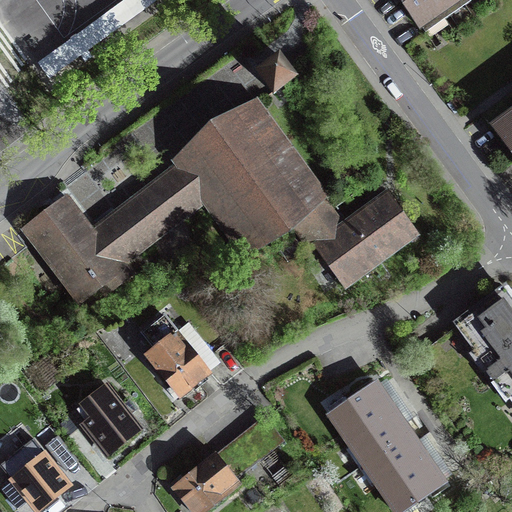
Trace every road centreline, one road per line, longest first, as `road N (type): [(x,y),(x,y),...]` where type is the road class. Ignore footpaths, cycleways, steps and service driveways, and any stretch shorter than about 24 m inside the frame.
road 1 (residential): [(511,243),(424,297),(290,350),(128,475)]
road 2 (residential): [(262,0),(0,191)]
road 3 (residential): [(340,0),(511,239)]
